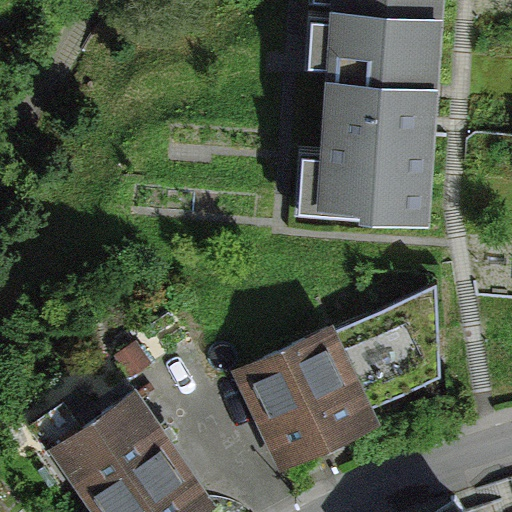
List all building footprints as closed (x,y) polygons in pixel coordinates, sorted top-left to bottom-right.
[(435,15),(435,0),(320,0),(320,12),(435,15)] [(435,15),(320,12),(314,217),(429,220),(435,15)] [(427,376),(432,282),(323,335),(359,404),(427,376)] [(317,324),(221,373),(269,465),(365,416),(359,404),(323,335),(317,324)] [(130,374),(35,428),(83,511),(185,511),(203,502),(130,374)]
